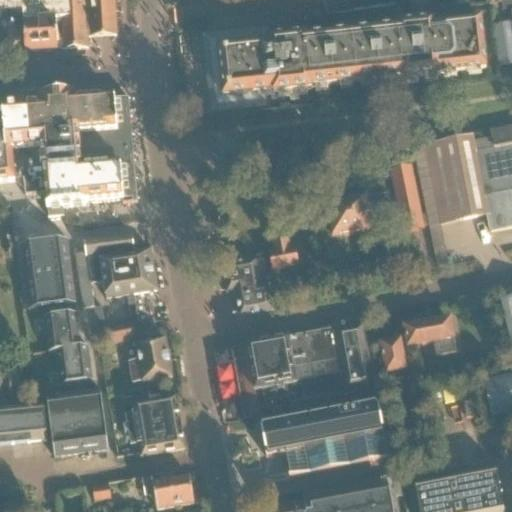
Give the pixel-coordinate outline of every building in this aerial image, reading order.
[(0,0),(0,56),(89,51),(88,39),(90,39),(90,40),(99,39),(117,38),(114,0),(0,0)] [(326,16),(394,6),(394,4),(404,3),(403,0),(322,0),(324,8),(325,8),(326,16)] [(511,0),(502,0),(505,13),(511,11),(511,0)] [(487,71),(482,21),(435,26),(435,24),(397,28),(398,30),(307,40),(306,38),(269,42),(269,44),(218,50),(224,100),(274,94),(275,97),(312,92),(312,90),(403,80),(403,82),(441,78),(441,76),(487,71)] [(499,69),(511,66),(511,22),(491,27),(499,69)] [(65,224),(64,214),(80,213),(79,202),(123,198),(123,202),(129,202),(139,201),(129,100),(76,105),(76,98),(38,102),(39,109),(0,112),(0,187),(16,186),(15,183),(23,182),(27,201),(41,200),(43,216),(48,216),(49,225),(65,224)] [(511,128),(491,132),(493,140),(474,144),(472,139),(425,148),(440,227),(487,218),(491,234),(511,230),(511,128)] [(239,165),(240,161),(239,156),(237,152),(233,149),(229,147),(224,147),(220,148),(216,151),(214,154),(212,158),(212,163),(214,167),(216,170),(220,173),(224,174),(229,174),(233,172),(237,169),(239,165)] [(404,235),(424,231),(411,167),(391,172),(404,235)] [(357,169),(344,171),(346,181),(358,179),(357,169)] [(334,239),(371,234),(368,216),(390,212),(388,196),(329,205),(334,239)] [(97,243),(85,244),(86,255),(87,259),(99,257),(132,253),(130,238),(97,243)] [(76,306),(67,241),(21,247),(30,313),(76,306)] [(271,257),(273,272),(297,267),(295,252),(294,251),(289,252),(289,248),(275,251),(275,255),(270,256),(271,257)] [(118,258),(105,260),(88,263),(91,287),(101,286),(104,302),(158,293),(151,252),(117,257),(118,258)] [(86,255),(75,256),(84,311),(95,310),(91,287),(88,263),(86,255)] [(255,263),(223,269),(228,295),(236,293),(240,316),(240,319),(263,315),(273,313),(268,287),(267,280),(265,269),(264,263),(256,264),(255,263)] [(511,299),(509,300),(501,302),(511,347),(511,377),(483,384),(491,420),(511,415),(511,299)] [(56,354),(60,387),(92,384),(88,348),(80,349),(76,315),(45,319),(49,354),(56,354)] [(427,326),(405,330),(408,349),(434,345),(435,350),(436,359),(457,356),(455,346),(451,325),(450,321),(427,326)] [(103,331),(105,345),(106,347),(135,342),(132,326),(103,331)] [(364,326),(334,332),(246,348),(255,394),(259,412),(289,406),(375,390),(364,326)] [(135,347),(138,363),(129,364),(133,386),(142,384),(142,385),(172,380),(166,341),(135,347)] [(400,344),(382,348),(386,368),(388,368),(390,374),(384,375),(386,384),(406,380),(405,372),(400,344)] [(499,368),(496,355),(480,358),(483,371),(499,368)] [(15,374),(2,376),(4,395),(17,393),(15,374)] [(100,392),(46,400),(54,460),(107,453),(109,453),(100,392)] [(185,451),(178,415),(175,398),(132,406),(135,422),(130,423),(131,433),(137,432),(142,459),(185,451)] [(379,405),(261,427),(267,459),(296,453),(301,477),(289,479),(290,481),(389,462),(379,405)] [(0,410),(0,447),(47,443),(43,407),(0,410)] [(253,423),(230,427),(235,449),(258,444),(253,423)] [(503,511),(495,469),(414,485),(419,511),(503,511)] [(145,498),(154,496),(156,511),(158,511),(194,506),(190,479),(153,485),(152,481),(143,483),(145,498)] [(395,511),(391,487),(275,509),(275,511),(395,511)] [(111,500),(109,488),(93,491),(95,503),(111,500)]
